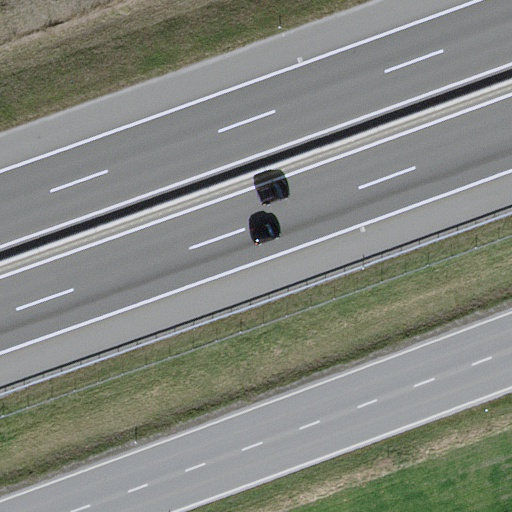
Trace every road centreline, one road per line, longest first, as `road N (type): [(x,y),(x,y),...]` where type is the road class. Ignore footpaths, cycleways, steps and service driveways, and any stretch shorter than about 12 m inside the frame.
road 1 (motorway): [(0,316),(511,133)]
road 2 (motorway): [(511,23),(0,206)]
road 3 (tertiary): [(79,511),(511,351)]
